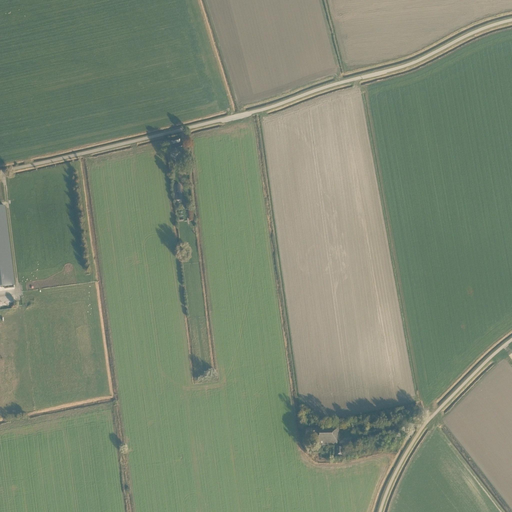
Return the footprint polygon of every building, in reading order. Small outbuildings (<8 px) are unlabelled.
[(183,146),(181,138),(169,141),(171,149),(172,153),(176,154),(179,152),(178,148),(183,146)] [(173,186),(175,201),(182,200),(180,185),(173,186)] [(0,288),(5,287),(5,289),(14,288),(14,286),(4,206),(0,206),(0,288)] [(401,414),(393,416),(395,423),(402,422),(401,414)] [(339,440),(338,427),(316,428),(316,429),(306,429),(306,436),(312,436),(312,437),(313,437),(313,446),(337,446),(337,440),(339,440)] [(344,457),(344,447),(335,447),(335,458),(344,457)]
